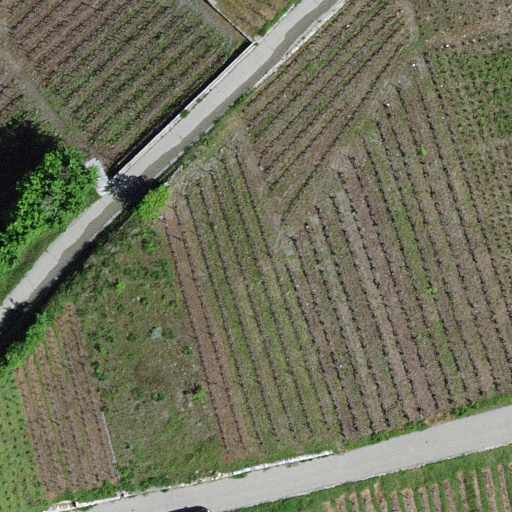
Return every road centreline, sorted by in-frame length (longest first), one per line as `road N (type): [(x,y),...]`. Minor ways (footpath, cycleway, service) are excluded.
road 1 (track): [(325,0),(28,282),(0,319)]
road 2 (track): [(166,511),(511,431)]
